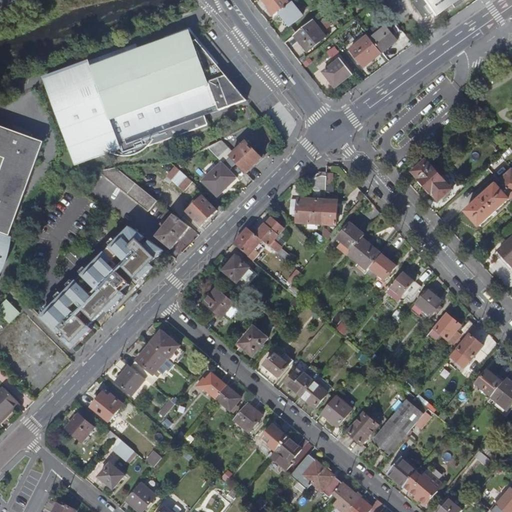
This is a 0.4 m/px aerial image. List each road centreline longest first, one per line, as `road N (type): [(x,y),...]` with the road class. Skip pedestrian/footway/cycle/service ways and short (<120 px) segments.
road 1 (residential): [(159,299),(408,511)]
road 2 (residential): [(330,130),(511,332)]
road 3 (tertiary): [(330,130),(159,299)]
road 4 (tertiary): [(511,1),(330,130)]
road 5 (tertiary): [(159,299),(24,435)]
road 6 (tertiary): [(330,130),(230,0)]
